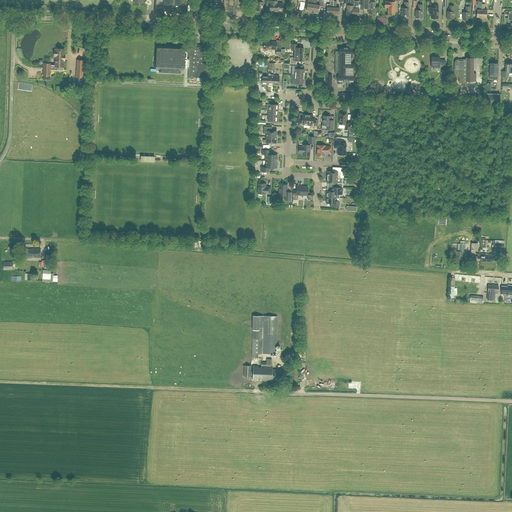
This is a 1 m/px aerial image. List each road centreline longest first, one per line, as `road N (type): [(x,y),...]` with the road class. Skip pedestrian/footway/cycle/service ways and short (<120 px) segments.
road 1 (track): [(503,274),(45,239)]
road 2 (tertiary): [(292,29),(13,17)]
road 3 (track): [(0,380),(258,391)]
road 4 (track): [(511,401),(258,391)]
road 5 (tertiary): [(496,37),(316,30)]
road 6 (unclassified): [(0,160),(10,123),(13,17)]
road 7 (track): [(282,392),(284,365),(298,350),(301,258)]
